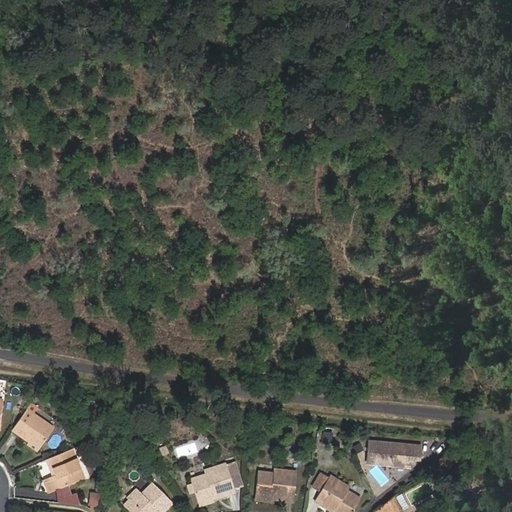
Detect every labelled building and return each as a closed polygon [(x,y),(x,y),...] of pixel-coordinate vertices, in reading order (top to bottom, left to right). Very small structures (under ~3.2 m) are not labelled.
[(30,400),(17,419),(35,431),(45,438),(58,419),(30,400)] [(105,426),(107,414),(98,413),(97,425),(105,426)] [(43,441),(45,438),(35,431),(32,434),(43,441)] [(419,447),(367,442),(365,461),(387,463),(387,466),(409,467),(409,459),(417,460),(419,447)] [(71,450),(47,460),(53,476),(49,478),(54,491),(82,478),(71,450)] [(432,465),(436,470),(445,463),(441,457),(432,465)] [(235,462),(225,465),(234,493),(243,490),(235,462)] [(198,503),(212,499),(234,493),(225,465),(205,472),(205,475),(190,480),(197,504),(198,503)] [(254,497),(269,499),(292,501),(295,472),(273,470),(272,474),(256,472),(254,497)] [(313,486),(320,491),(328,476),(320,471),(313,486)] [(328,476),(320,491),(314,501),(331,511),(351,511),(359,499),(346,491),(348,488),(328,476)] [(51,492),(54,491),(49,478),(46,479),(51,492)] [(121,503),(135,487),(131,484),(118,500),(121,503)] [(160,511),(170,502),(153,484),(142,496),(138,492),(124,506),(129,511),(154,511),(156,511),(157,511),(160,511)] [(98,505),(99,493),(90,492),(90,504),(98,505)] [(398,511),(391,498),(374,511),(398,511)] [(214,504),(212,499),(198,503),(200,508),(214,504)]
